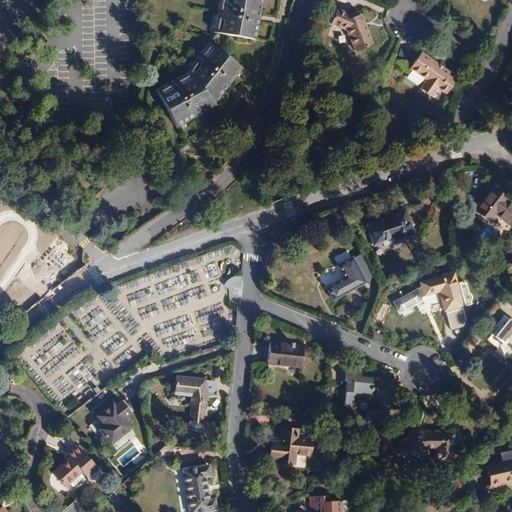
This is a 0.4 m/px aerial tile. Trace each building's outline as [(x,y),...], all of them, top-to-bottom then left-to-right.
[(247,39),(256,0),(219,0),(212,31),(247,39)] [(374,38),(361,8),(359,10),(358,7),(353,10),(337,4),(330,19),(347,26),(356,46),(374,38)] [(57,33),(47,39),(55,54),(66,47),(57,33)] [(448,86),(458,71),(454,68),(455,66),(421,44),(410,62),(428,73),(423,81),(435,89),(440,81),(448,86)] [(207,102),(234,67),(206,45),(183,73),(184,75),(151,91),(168,124),(209,104),(207,102)] [(165,192),(181,181),(176,173),(160,183),(165,192)] [(511,219),(511,203),(507,199),(509,197),(494,185),(475,208),(488,219),(495,211),(509,222),(511,219)] [(415,231),(406,204),(392,208),(394,213),(369,221),(375,240),(405,231),(406,234),(415,231)] [(338,295),(370,278),(356,253),(342,261),(348,272),(330,281),(338,295)] [(458,301),(450,270),(418,277),(421,289),(434,285),(439,306),(458,301)] [(236,275),(222,283),(226,289),(240,281),(236,275)] [(511,348),(511,321),(505,316),(491,331),(498,337),(496,340),(507,349),(510,347),(511,348)] [(90,332),(97,341),(114,327),(107,318),(90,332)] [(302,363),(307,340),(274,332),(269,356),(302,363)] [(374,384),(374,375),(355,371),(357,362),(342,359),(339,371),(341,374),(336,396),(342,398),(343,391),(346,391),(347,386),(354,387),(354,384),(365,385),(366,384),(367,384),(368,382),(370,382),(371,395),(373,395),(374,406),(360,407),(360,418),(385,416),(384,405),(387,405),(387,390),(384,390),(384,384),(374,384)] [(206,398),(202,376),(172,375),(171,382),(170,382),(170,389),(186,390),(188,400),(191,400),(190,419),(202,419),(204,398),(206,398)] [(131,428),(124,420),(130,414),(119,401),(113,407),(110,404),(95,418),(97,420),(88,428),(99,441),(102,438),(110,446),(131,428)] [(211,437),(212,420),(202,419),(190,419),(188,418),(179,426),(179,435),(211,437)] [(288,458),(291,446),(304,448),(307,433),(294,431),(295,424),(280,421),(277,436),(268,434),(265,451),(277,454),(277,456),(288,458)] [(441,456),(443,429),(412,427),(411,440),(425,441),(424,455),(441,456)] [(0,462),(12,449),(0,438),(0,462)] [(65,488),(83,473),(87,478),(98,469),(77,446),(67,455),(70,459),(53,473),(65,488)] [(462,464),(471,458),(465,452),(453,460),(459,467),(462,464)] [(511,479),(511,474),(509,456),(479,461),(481,478),(478,479),(479,485),(484,489),(487,489),(492,486),(505,484),(505,481),(511,479)] [(467,470),(475,463),(471,458),(462,464),(467,470)] [(208,508),(207,483),(211,482),(211,472),(185,473),(187,511),(212,511),(213,507),(208,508)] [(332,511),(332,496),(318,497),(317,491),(304,492),(305,505),(308,504),(308,511),(332,511)] [(129,511),(130,511),(113,492),(107,497),(120,511),(129,511)]
